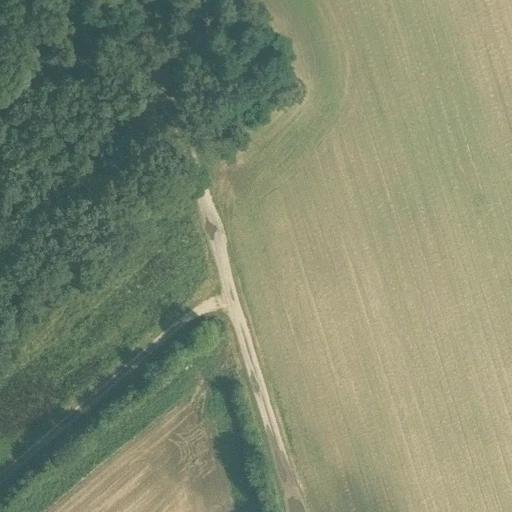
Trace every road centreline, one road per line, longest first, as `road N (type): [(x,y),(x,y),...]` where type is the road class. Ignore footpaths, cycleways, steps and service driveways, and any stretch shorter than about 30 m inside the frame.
road 1 (track): [(140,35),(300,511)]
road 2 (track): [(220,286),(0,476)]
